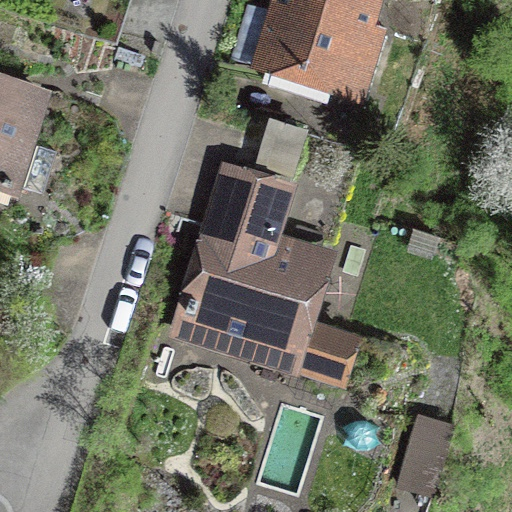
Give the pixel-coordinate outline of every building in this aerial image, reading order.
[(108,43),(121,0),(59,0),(51,25),(108,43)] [(277,0),(256,67),(273,72),(269,86),(328,104),(332,90),(348,95),(378,0),(277,0)] [(43,96),(0,82),(0,188),(12,193),(15,186),(43,195),(56,153),(28,144),(43,96)] [(288,189),(230,171),(182,321),(213,331),(219,343),(254,354),(266,347),(297,357),(327,261),(270,244),(288,189)] [(0,294),(25,302),(43,244),(0,230),(0,294)] [(445,431),(420,426),(408,488),(433,493),(445,431)]
